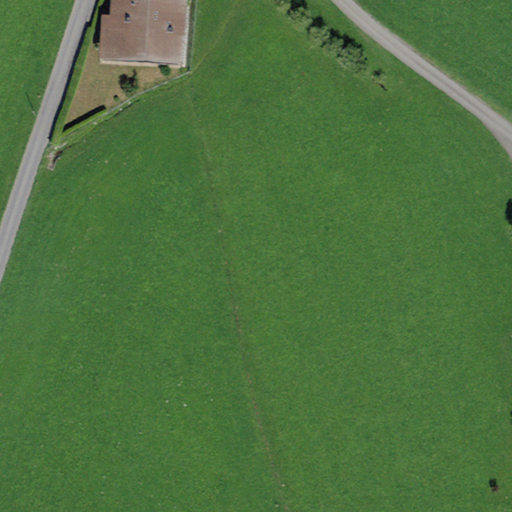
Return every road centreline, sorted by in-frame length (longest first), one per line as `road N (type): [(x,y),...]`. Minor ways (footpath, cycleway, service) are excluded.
road 1 (unclassified): [(85,0),(0,253)]
road 2 (unclassified): [(511,128),(337,0)]
